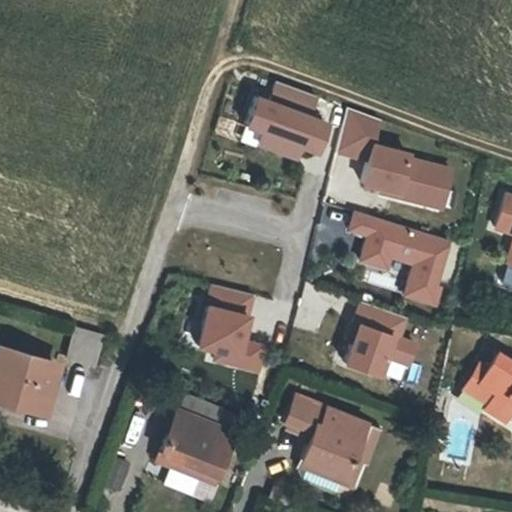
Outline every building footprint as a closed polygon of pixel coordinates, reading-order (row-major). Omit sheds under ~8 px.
[(314,93),(274,78),(268,98),(253,94),(243,121),(261,128),(257,139),(294,151),(297,141),(313,146),(324,119),(307,112),(314,93)] [(381,116),(348,104),(337,148),(370,156),(364,178),(399,188),(397,193),(421,198),(425,183),(448,189),(452,164),(408,154),(408,150),(375,141),(381,116)] [(511,192),(498,188),(487,228),(510,234),(502,260),(511,263),(511,192)] [(441,232),(346,204),(341,223),(360,228),(353,253),(379,261),(382,250),(405,256),(396,288),(427,297),(432,279),(427,278),(441,232)] [(511,266),(507,265),(503,278),(511,281),(511,266)] [(250,289),(212,280),(197,341),(215,345),(213,355),(255,365),(260,341),(239,336),(250,289)] [(400,310),(356,294),(349,316),(353,317),(339,355),(373,367),(380,350),(401,358),(409,337),(393,331),(400,310)] [(67,359),(98,363),(102,329),(72,325),(67,359)] [(3,341),(0,348),(0,390),(42,408),(60,363),(3,341)] [(511,359),(493,347),(483,365),(475,360),(457,390),(477,401),(507,418),(511,409),(511,359)] [(346,448),(352,451),(361,455),(367,440),(363,439),(348,433),(355,414),(291,388),(280,414),(307,424),(295,452),(316,460),(313,466),(335,475),(346,448)] [(179,405),(158,454),(213,477),(233,428),(179,405)] [(371,420),(355,414),(348,433),(363,439),(371,420)] [(342,478),(352,451),(346,448),(335,475),(342,478)] [(113,456),(104,484),(119,489),(128,460),(113,456)]
